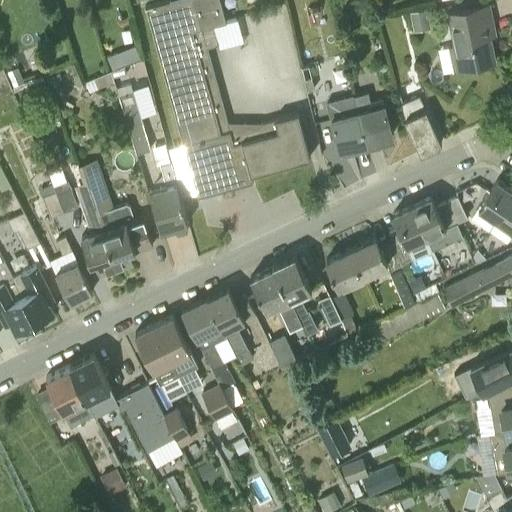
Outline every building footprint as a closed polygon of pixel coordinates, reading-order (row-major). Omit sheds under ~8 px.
[(220,0),(168,0),(146,6),(198,194),(253,179),(251,172),(310,156),(297,111),(276,118),(279,129),(233,142),(207,46),(218,43),(213,24),(226,20),(220,0)] [(492,24),(488,4),(448,12),(460,67),(494,60),(486,25),(492,24)] [(410,12),(414,30),(431,27),(427,9),(410,12)] [(135,44),(107,56),(112,69),(141,57),(135,44)] [(111,69),(114,76),(126,73),(124,65),(111,69)] [(24,81),(23,78),(18,66),(12,69),(6,71),(12,86),(24,81)] [(0,68),(0,93),(13,87),(12,86),(6,71),(4,67),(0,68)] [(51,93),(45,78),(27,85),(34,100),(51,93)] [(136,152),(150,147),(133,90),(119,94),(136,152)] [(354,94),(358,108),(366,141),(392,134),(382,96),(371,99),(368,90),(354,94)] [(397,104),(411,133),(420,151),(441,141),(433,123),(420,95),(397,104)] [(339,148),(366,141),(358,108),(330,115),(339,148)] [(150,188),(155,210),(161,229),(174,226),(175,229),(177,233),(186,231),(187,226),(186,222),(187,222),(182,203),(181,197),(166,142),(152,146),(157,163),(160,162),(166,184),(150,188)] [(96,200),(105,228),(117,261),(133,256),(130,246),(135,244),(137,249),(153,243),(142,213),(134,215),(130,203),(127,202),(114,206),(101,167),(86,172),(96,200)] [(99,267),(117,261),(105,228),(96,200),(93,200),(82,173),(81,174),(84,182),(76,185),(91,230),(81,234),(83,240),(90,259),(95,257),(99,267)] [(54,184),(64,210),(78,205),(68,179),(54,184)] [(472,217),(490,228),(496,219),(511,193),(511,188),(496,179),(472,217)] [(50,216),(64,210),(54,184),(53,183),(40,188),(50,216)] [(511,193),(496,219),(511,228),(511,193)] [(467,215),(465,212),(457,194),(446,199),(456,220),(467,215)] [(431,195),(411,204),(431,248),(452,239),(446,225),(456,220),(446,199),(435,204),(431,195)] [(391,239),(401,262),(413,256),(431,248),(411,204),(392,213),(398,225),(387,230),(391,239)] [(28,246),(40,240),(25,211),(8,218),(14,230),(18,228),(28,246)] [(56,239),(62,252),(71,247),(65,234),(56,239)] [(390,268),(402,263),(401,262),(391,239),(379,245),(375,234),(351,245),(364,273),(387,262),(390,268)] [(330,269),(338,285),(364,273),(351,245),(326,257),(331,268),(330,269)] [(486,257),(477,247),(472,254),(476,262),(486,257)] [(511,273),(511,252),(484,267),(484,265),(443,286),(452,303),(511,273)] [(299,293),(311,287),(295,254),(273,264),(289,298),(302,323),(306,331),(316,326),(308,308),(307,308),(299,293)] [(16,329),(36,318),(26,300),(13,275),(12,275),(4,259),(0,261),(0,270),(1,273),(5,271),(8,278),(0,281),(0,310),(2,314),(7,311),(16,329)] [(77,259),(55,270),(70,300),(92,289),(77,259)] [(26,300),(36,318),(54,309),(45,292),(50,289),(36,263),(13,275),(26,300)] [(302,323),(289,298),(273,264),(250,276),(266,309),(278,304),(290,329),(302,323)] [(403,304),(415,299),(401,266),(390,271),(403,304)] [(207,297),(226,335),(227,335),(236,351),(237,350),(242,360),(252,354),(247,345),(236,323),(245,318),(256,313),(246,290),(234,295),(230,288),(226,290),(225,288),(207,297)] [(331,293),(342,317),(348,331),(358,326),(352,313),(355,311),(344,290),(341,291),(340,289),(331,293)] [(375,342),(385,337),(445,306),(438,291),(367,327),(375,342)] [(330,323),(342,317),(331,293),(319,299),(330,323)] [(191,327),(211,366),(224,359),(236,353),(236,351),(227,335),(226,335),(207,297),(182,309),(191,327)] [(154,323),(178,373),(197,364),(173,314),(154,323)] [(135,332),(159,383),(178,373),(154,323),(135,332)] [(297,356),(287,337),(284,331),(269,339),(282,364),(297,356)] [(482,387),(511,371),(511,342),(458,371),(470,393),(473,391),(482,387)] [(120,406),(115,396),(93,352),(70,363),(86,395),(94,411),(95,413),(100,411),(118,402),(120,406)] [(71,423),(94,411),(86,395),(70,363),(46,375),(51,386),(37,394),(50,420),(66,412),(71,423)] [(218,379),(219,381),(222,387),(235,380),(229,370),(217,377),(218,379)] [(257,378),(252,381),(255,387),(261,385),(257,378)] [(175,434),(163,410),(158,402),(147,381),(115,396),(120,406),(121,409),(126,406),(148,448),(175,434)] [(222,387),(219,381),(200,391),(214,419),(233,408),(222,387)] [(235,383),(224,388),(232,403),(242,398),(235,383)] [(511,427),(511,383),(487,388),(495,429),(505,428),(505,429),(511,427)] [(163,410),(175,434),(176,437),(190,430),(176,404),(163,410)] [(335,416),(318,425),(332,452),(349,444),(335,416)] [(507,469),(511,468),(511,427),(505,429),(505,428),(491,431),(498,471),(507,469)] [(249,447),(243,436),(232,441),(238,453),(249,447)] [(119,461),(113,448),(108,451),(114,463),(119,461)] [(348,479),(368,471),(362,454),(342,462),(348,479)] [(210,459),(198,466),(204,478),(217,471),(210,459)] [(391,483),(384,465),(361,475),(368,493),(391,483)] [(188,502),(173,473),(165,477),(180,507),(188,502)] [(453,479),(438,487),(443,497),(458,488),(453,479)] [(341,504),(333,489),(317,497),(325,511),(341,504)] [(511,511),(511,491),(504,496),(508,505),(495,511),(511,511)] [(410,506),(412,499),(409,494),(399,499),(404,509),(410,506)] [(319,511),(320,511),(308,500),(296,511),(319,511)]
